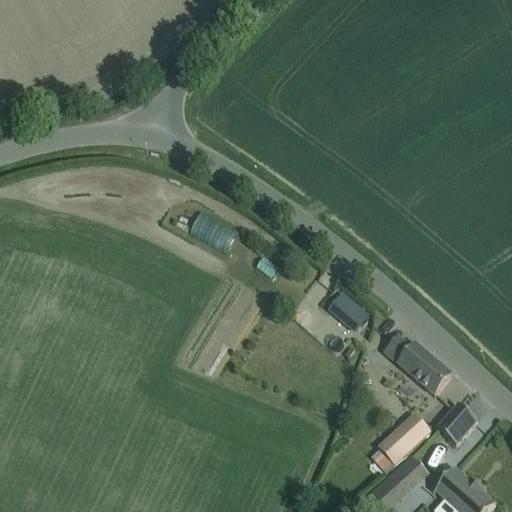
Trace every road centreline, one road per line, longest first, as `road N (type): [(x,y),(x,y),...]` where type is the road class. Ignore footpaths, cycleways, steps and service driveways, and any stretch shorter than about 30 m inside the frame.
road 1 (unclassified): [(511,413),(392,295),(237,180),(138,136)]
road 2 (unclassified): [(138,136),(261,0)]
road 3 (unclassified): [(0,157),(91,135),(138,136)]
